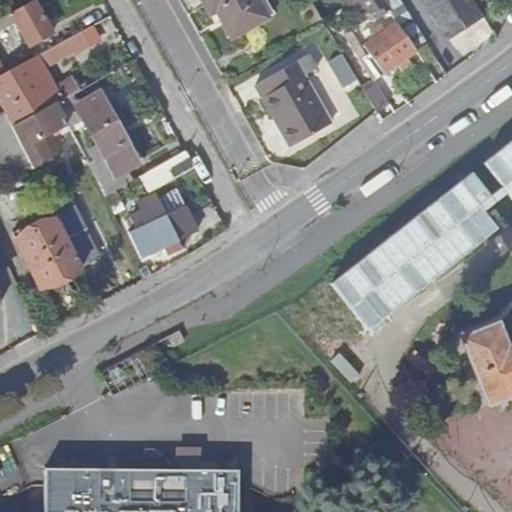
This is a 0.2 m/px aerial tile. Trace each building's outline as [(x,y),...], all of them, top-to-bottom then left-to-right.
[(53,31),(36,0),(32,0),(12,12),(29,44),(53,31)] [(256,0),(199,0),(203,6),(210,2),(230,38),(267,18),(256,0)] [(386,4),(395,21),(383,30),(379,25),(370,32),(374,37),(363,45),(370,54),(360,62),(373,80),(383,72),(383,73),(416,50),(427,42),(399,0),(361,0),(363,3),(359,6),(364,14),(368,12),(370,13),(386,4)] [(465,27),(447,0),(426,0),(424,2),(432,16),(441,10),(447,20),(439,25),(448,38),(465,27)] [(483,17),(471,0),(447,0),(465,27),(483,17)] [(447,20),(441,10),(432,16),(439,25),(447,20)] [(90,43),(83,29),(37,54),(43,65),(74,48),(76,52),(90,43)] [(344,51),(330,59),(345,85),(359,78),(344,51)] [(316,68),(307,54),(254,86),(272,117),(277,113),(295,144),(329,124),(302,76),(316,68)] [(20,121),(47,106),(28,71),(23,74),(18,65),(4,72),(0,74),(0,88),(2,88),(6,95),(0,97),(0,100),(5,109),(12,106),(20,121)] [(100,91),(75,105),(115,176),(140,163),(117,121),(124,118),(116,101),(108,105),(100,91)] [(68,123),(56,101),(47,106),(20,121),(13,125),(33,166),(52,157),(41,137),(68,123)] [(295,144),(277,113),(272,117),(289,147),(295,144)] [(476,170),(330,276),(366,327),(503,229),(487,207),(510,191),(511,193),(511,135),(483,156),(503,183),(491,191),(476,170)] [(170,160),(179,176),(194,167),(185,152),(170,160)] [(150,191),(179,176),(170,160),(141,176),(150,191)] [(40,287),(83,266),(68,236),(55,210),(12,232),(40,287)] [(169,214),(133,232),(145,256),(165,246),(170,253),(185,246),(169,214)] [(68,236),(83,266),(100,257),(86,227),(68,236)] [(458,339),(485,405),(511,393),(511,343),(501,348),(492,325),(458,339)] [(172,331),(163,336),(170,347),(178,342),(172,331)] [(142,352),(100,374),(109,393),(111,397),(154,375),(152,373),(142,352)] [(116,456),(116,468),(158,469),(158,457),(116,456)] [(116,468),(45,468),(43,511),(238,511),(238,470),(158,469),(116,468)]
